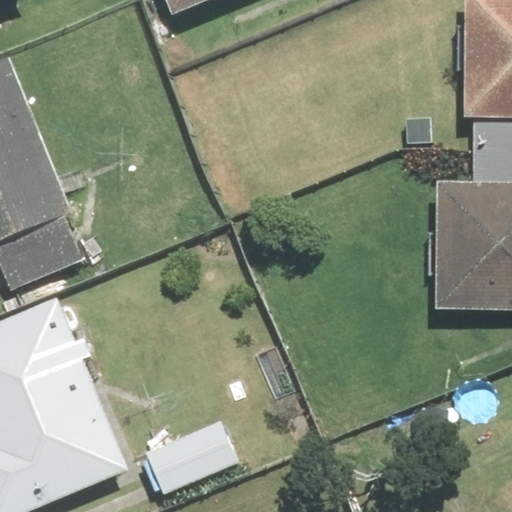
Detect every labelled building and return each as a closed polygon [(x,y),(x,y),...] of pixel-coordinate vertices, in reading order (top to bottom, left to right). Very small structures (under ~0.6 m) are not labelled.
[(158,0),(165,15),(202,0),(158,0)] [(511,0),(467,0),(467,127),(511,127),(511,0)] [(86,266),(10,67),(0,70),(0,281),(6,297),(86,266)] [(511,190),(436,191),(437,322),(511,321),(511,190)] [(0,511),(37,511),(125,477),(57,311),(0,333),(0,511)] [(222,427),(145,463),(164,504),(241,467),(222,427)]
